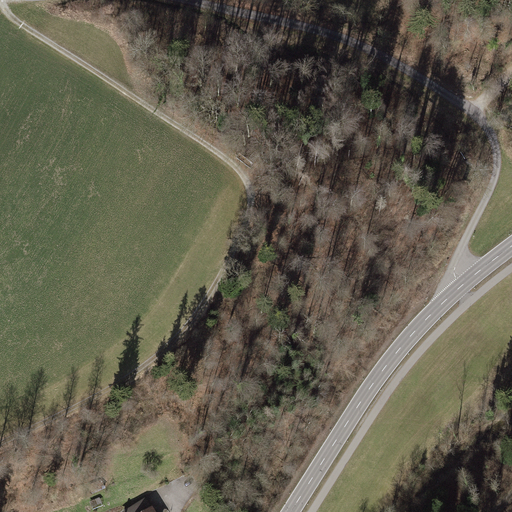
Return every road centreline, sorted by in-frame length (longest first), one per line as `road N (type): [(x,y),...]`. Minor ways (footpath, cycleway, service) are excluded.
road 1 (track): [(0,3),(216,150),(244,175),(252,196),(246,225),(208,297),(164,350),(113,387),(0,443)]
road 2 (unclassified): [(458,288),(461,249),(497,163),(480,120),(372,51),(184,0)]
road 3 (tertiary): [(292,511),(400,347),(458,288)]
road 4 (track): [(214,286),(232,335),(232,364),(212,460),(175,494)]
